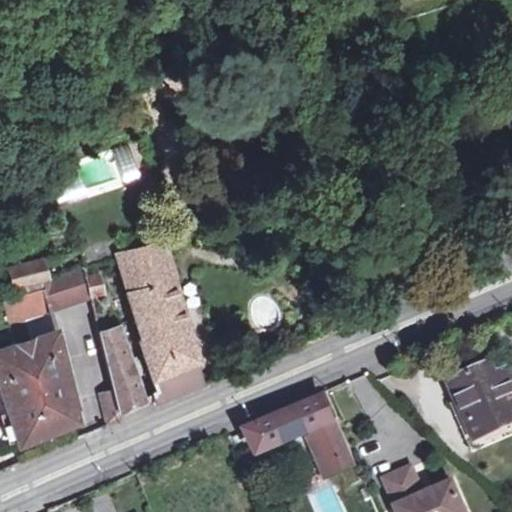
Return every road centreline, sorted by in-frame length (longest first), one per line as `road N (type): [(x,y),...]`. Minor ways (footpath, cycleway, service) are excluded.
road 1 (tertiary): [(511,264),(0,486)]
road 2 (tertiary): [(0,506),(511,287)]
